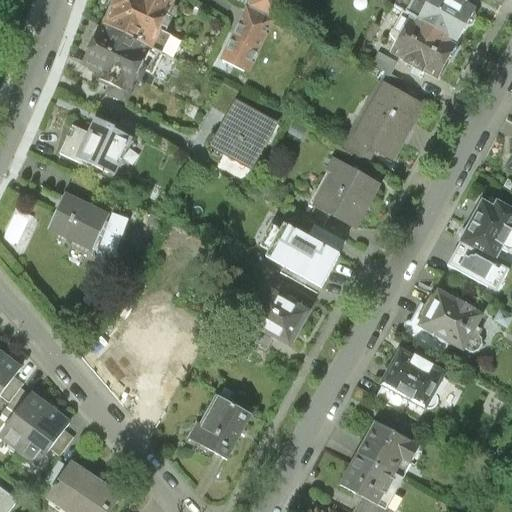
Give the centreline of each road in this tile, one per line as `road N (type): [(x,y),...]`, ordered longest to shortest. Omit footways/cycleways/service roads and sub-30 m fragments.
road 1 (residential): [(511,73),(262,511)]
road 2 (residential): [(0,292),(188,511)]
road 3 (tertiary): [(0,147),(57,0)]
